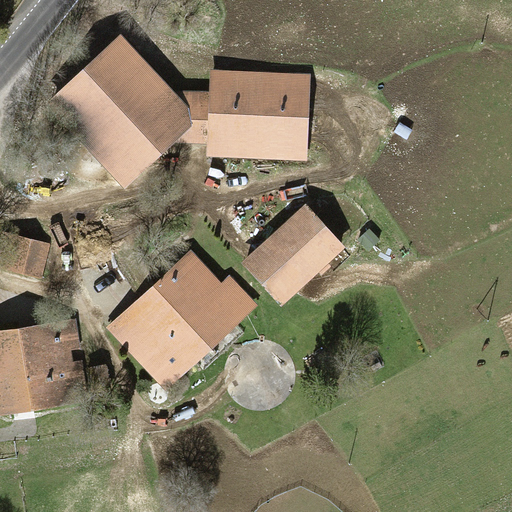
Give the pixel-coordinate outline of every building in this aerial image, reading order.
[(191,133),(208,134),(212,93),(185,92),(176,100),(118,39),(53,101),(125,177),(182,124),(191,133)] [(212,68),(212,93),(208,134),(208,151),(304,155),(307,71),(212,68)] [(244,259),(278,296),(316,262),(321,268),(329,261),(323,255),(340,240),(306,203),(244,259)] [(0,262),(39,272),(45,244),(3,233),(0,246),(0,262)] [(188,253),(157,281),(130,250),(113,260),(141,294),(110,321),(164,381),(251,303),(226,277),(217,286),(188,253)] [(72,316),(0,327),(0,406),(81,395),(78,357),(65,359),(62,346),(77,344),(72,316)] [(339,345),(332,334),(301,355),(307,365),(339,345)] [(82,361),(85,397),(105,395),(101,359),(82,361)]
